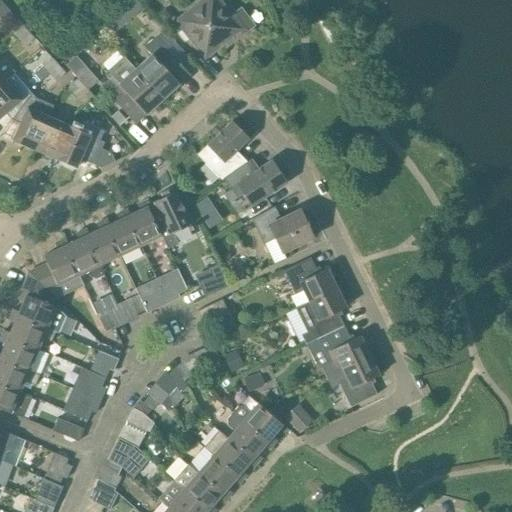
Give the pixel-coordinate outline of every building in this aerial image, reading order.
[(124,27),(136,3),(131,0),(123,0),(112,20),(124,27)] [(227,10),(218,0),(205,0),(177,22),(183,29),(178,33),(185,42),(190,38),(202,53),(211,46),(214,50),(229,38),(232,41),(252,25),(241,11),(235,15),(229,8),(227,10)] [(13,32),(19,39),(28,31),(21,24),(13,32)] [(35,39),(28,31),(19,39),(26,47),(35,39)] [(152,54),(135,69),(163,99),(179,83),(173,77),(184,67),(155,37),(145,46),(152,54)] [(109,79),(102,86),(130,117),(140,107),(146,114),(163,99),(135,69),(135,70),(124,57),(104,74),(109,79)] [(43,65),(49,73),(58,65),(52,58),(43,65)] [(58,65),(49,73),(57,81),(66,74),(58,65)] [(5,81),(0,85),(0,116),(6,112),(12,119),(31,92),(14,73),(5,81)] [(78,79),(69,87),(76,96),(85,88),(79,81),(78,79)] [(31,92),(12,119),(20,123),(12,140),(34,149),(48,116),(54,103),(33,94),(31,92)] [(55,158),(69,125),(48,116),(34,149),(55,158)] [(223,178),(223,179),(246,162),(235,150),(247,138),(231,121),(197,154),(221,179),(223,178)] [(69,125),(55,158),(76,168),(80,158),(94,165),(103,143),(99,141),(103,131),(84,123),(81,130),(69,125)] [(253,173),(246,162),(223,179),(230,189),(237,184),(252,206),(286,184),(270,161),(253,173)] [(43,184),(47,168),(35,166),(31,182),(43,184)] [(148,208),(161,236),(167,249),(178,244),(173,233),(191,225),(173,188),(161,194),(163,198),(153,203),(154,205),(151,207),(148,208)] [(139,246),(161,236),(148,208),(151,207),(148,200),(137,205),(140,212),(131,216),(127,218),(139,246)] [(281,220),(275,208),(251,220),(264,245),(275,239),(282,253),(312,238),(299,211),(281,220)] [(119,256),(139,246),(127,218),(131,216),(128,209),(117,214),(120,221),(110,225),(106,227),(119,256)] [(106,227),(110,225),(107,219),(96,224),(99,230),(89,235),(85,236),(98,265),(100,264),(119,256),(106,227)] [(78,275),(79,274),(88,270),(91,277),(97,278),(105,275),(100,264),(98,265),(85,236),(89,235),(86,228),(76,233),(79,239),(68,244),(65,246),(78,275)] [(65,246),(68,244),(65,237),(55,242),(58,249),(43,255),(47,263),(29,271),(48,289),(68,279),(72,288),(77,290),(85,286),(79,274),(78,275),(65,246)] [(229,239),(215,239),(215,253),(229,253),(229,239)] [(296,307),(297,309),(337,290),(328,272),(319,276),(310,258),(283,271),(295,296),(292,297),(297,307),(296,307)] [(228,286),(218,265),(209,269),(213,278),(199,285),(205,298),(228,286)] [(19,311),(17,315),(56,332),(60,333),(67,317),(62,311),(58,309),(56,308),(56,306),(58,301),(48,289),(29,271),(18,298),(23,301),(19,311)] [(187,289),(182,278),(172,283),(178,293),(187,289)] [(337,290),(297,309),(307,332),(302,335),(306,344),(343,327),(336,312),(345,308),(337,290)] [(148,294),(139,298),(145,309),(154,305),(148,294)] [(136,313),(145,309),(139,298),(131,302),(136,313)] [(228,311),(222,299),(197,311),(203,324),(228,311)] [(15,321),(10,332),(8,336),(38,349),(43,337),(52,341),(56,332),(17,315),(19,311),(13,309),(9,319),(15,321)] [(113,325),(105,309),(96,313),(104,329),(113,325)] [(343,327),(306,344),(309,350),(317,354),(322,351),(327,363),(323,370),(326,376),(368,356),(359,337),(350,341),(343,327)] [(0,357),(29,370),(38,349),(8,336),(10,332),(4,330),(0,339),(0,340),(6,343),(1,353),(0,355),(0,357)] [(220,358),(214,346),(205,350),(211,361),(220,358)] [(93,362),(89,371),(105,377),(109,369),(113,370),(117,358),(98,350),(93,362)] [(244,368),(236,350),(223,356),(231,374),(244,368)] [(0,381),(20,391),(24,380),(36,385),(40,375),(29,370),(0,357),(0,355),(1,353),(0,352),(0,381)] [(378,376),(368,356),(326,376),(331,387),(338,384),(349,409),(377,396),(369,380),(378,376)] [(181,362),(174,368),(184,379),(191,374),(181,362)] [(184,379),(174,368),(166,374),(176,386),(181,393),(188,388),(184,379)] [(101,386),(105,377),(89,371),(85,380),(84,379),(80,391),(100,400),(105,387),(101,386)] [(264,388),(259,373),(244,379),(248,393),(264,388)] [(20,391),(0,381),(0,407),(23,417),(32,396),(20,391)] [(75,404),(71,413),(75,415),(87,419),(91,411),(95,412),(100,400),(80,391),(75,404)] [(158,403),(149,395),(143,401),(152,409),(158,403)] [(238,406),(233,413),(266,442),(264,445),(269,449),(277,440),(272,436),(282,425),(258,403),(251,412),(245,407),(238,406)] [(314,422),(299,404),(284,416),(299,434),(314,422)] [(117,438),(136,447),(142,435),(145,431),(150,433),(155,424),(144,413),(137,410),(132,419),(127,428),(123,425),(117,438)] [(266,442),(233,413),(227,419),(227,425),(234,431),(228,438),(252,459),(249,462),(254,466),(262,457),(257,452),(264,445),(266,442)] [(83,427),(57,417),(52,430),(78,441),(83,427)] [(213,455),(213,456),(237,477),(235,479),(239,483),(246,475),(242,471),(249,462),(252,459),(228,438),(219,430),(204,447),(213,455)] [(0,459),(2,461),(6,451),(9,450),(14,435),(2,431),(1,435),(0,434),(0,459)] [(114,453),(110,461),(122,466),(133,477),(149,459),(136,447),(117,438),(111,451),(114,453)] [(59,485),(63,476),(66,478),(71,465),(65,463),(68,458),(54,452),(43,479),(59,485)] [(237,477),(213,456),(198,473),(221,494),(219,496),(224,500),(232,491),(227,487),(235,479),(237,477)] [(117,475),(122,466),(110,461),(106,469),(117,475)] [(212,504),(219,496),(221,494),(198,473),(197,473),(188,464),(173,481),(183,490),(207,511),(205,511),(213,511),(217,508),(212,504)] [(59,485),(43,479),(34,499),(53,508),(62,487),(59,485)] [(119,493),(97,481),(92,491),(95,492),(91,500),(102,506),(110,510),(119,493)] [(205,511),(207,511),(183,490),(168,507),(172,511),(205,511)] [(30,511),(51,511),(53,508),(34,499),(34,500),(30,498),(25,510),(30,511)]
